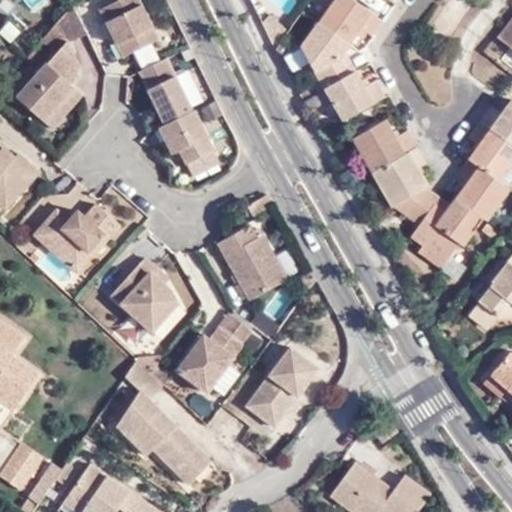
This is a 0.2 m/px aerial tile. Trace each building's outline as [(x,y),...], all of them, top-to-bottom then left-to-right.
[(120,55),(154,39),(135,0),(113,0),(97,8),(120,55)] [(348,0),(339,0),(321,26),(349,45),(361,28),(370,34),(378,20),(348,0)] [(70,4),(50,26),(66,44),(86,33),(70,4)] [(270,17),(261,24),(276,53),(288,34),(270,17)] [(511,21),(499,38),(511,47),(511,21)] [(303,50),(325,91),(355,75),(344,53),(349,45),(321,26),(303,50)] [(16,96),(43,119),(59,101),(64,106),(79,91),(67,81),(81,66),(62,45),(16,96)] [(163,61),(138,74),(161,125),(155,128),(169,154),(175,152),(182,167),(208,153),(163,61)] [(355,75),(325,91),(343,124),(383,100),(374,85),(362,90),(355,75)] [(59,101),(43,119),(53,129),(69,111),(64,106),(59,101)] [(480,125),(511,147),(511,104),(509,103),(498,116),(491,109),(480,125)] [(355,139),(374,173),(417,148),(407,131),(397,137),(387,122),(355,139)] [(468,160),(496,180),(511,157),(511,147),(480,125),(472,136),(480,142),(468,160)] [(0,213),(29,180),(22,175),(33,163),(20,152),(17,157),(11,164),(0,154),(0,146),(2,144),(0,142),(0,213)] [(17,157),(2,144),(0,146),(0,154),(11,164),(17,157)] [(417,148),(374,173),(394,209),(423,188),(413,172),(426,164),(417,148)] [(208,153),(182,167),(188,178),(214,165),(208,153)] [(456,199),(484,220),(507,189),(496,180),(468,160),(459,175),(468,184),(456,199)] [(22,175),(29,180),(39,169),(33,163),(22,175)] [(423,188),(394,209),(417,227),(411,236),(425,248),(420,254),(438,268),(460,241),(464,246),(484,220),(456,199),(443,215),(432,206),(423,188)] [(263,195),(249,208),(242,213),(250,223),(269,206),(263,195)] [(77,272),(121,226),(99,204),(85,216),(78,210),(70,219),(62,211),(53,212),(35,233),(77,272)] [(248,298),(288,276),(264,234),(258,237),(254,229),(244,234),(240,227),(216,240),(248,298)] [(171,288),(165,282),(156,274),(161,268),(146,256),(114,289),(125,300),(121,303),(152,332),(178,303),(171,288)] [(511,267),(500,283),(486,302),(505,317),(511,316),(511,267)] [(156,274),(165,282),(169,277),(161,268),(156,274)] [(313,284),(307,272),(293,282),(302,299),(313,284)] [(486,302),(500,283),(489,274),(474,291),(486,302)] [(505,317),(486,302),(476,315),(495,330),(505,317)] [(220,326),(243,344),(253,333),(229,313),(219,325),(220,326)] [(0,336),(16,347),(24,334),(0,317),(0,336)] [(206,392),(243,344),(220,326),(209,339),(204,347),(196,341),(176,369),(206,392)] [(202,333),(196,341),(204,347),(209,339),(202,333)] [(0,399),(12,408),(36,372),(10,354),(16,347),(0,336),(0,399)] [(275,427),(319,369),(289,347),(246,405),(275,427)] [(511,357),(500,372),(511,383),(511,357)] [(152,372),(139,358),(126,377),(141,392),(148,399),(163,384),(152,372)] [(158,364),(152,372),(163,384),(164,385),(172,377),(158,364)] [(148,399),(141,392),(116,427),(131,440),(134,436),(150,454),(155,449),(189,485),(211,462),(148,399)] [(385,437),(401,428),(392,413),(375,424),(385,437)] [(27,432),(5,463),(11,469),(33,437),(27,432)] [(11,469),(26,479),(47,448),(33,437),(11,469)] [(358,511),(375,511),(382,504),(394,487),(356,460),(331,492),(358,511)] [(0,474),(19,488),(26,479),(11,469),(5,463),(0,468),(0,474)] [(66,464),(54,482),(61,487),(73,470),(66,464)] [(156,511),(91,467),(64,505),(73,511),(156,511)] [(394,487),(382,504),(392,511),(415,511),(431,493),(405,472),(394,487)]
